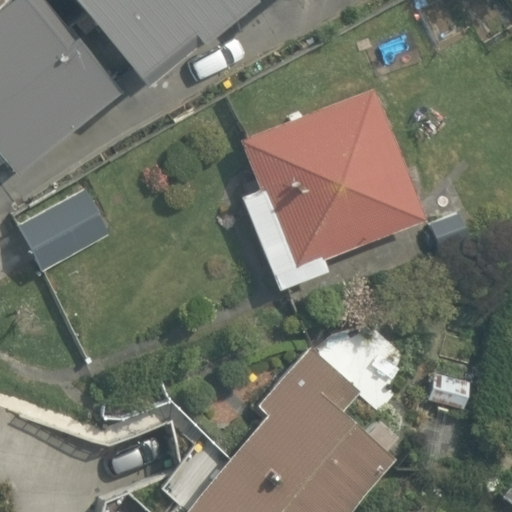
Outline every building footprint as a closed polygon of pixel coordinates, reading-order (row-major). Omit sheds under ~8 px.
[(22,0),(0,0),(0,169),(97,87),(22,0)] [(42,0),(105,82),(213,0),(42,0)] [(406,220),(356,88),(222,139),(240,188),(222,195),(259,294),(317,273),(311,256),(406,220)] [(72,190),(4,226),(29,273),(97,238),(72,190)] [(301,358),(177,511),(323,511),(370,455),(312,408),(332,382),(301,358)] [(511,511),(511,468),(489,502),(503,511),(511,511)]
